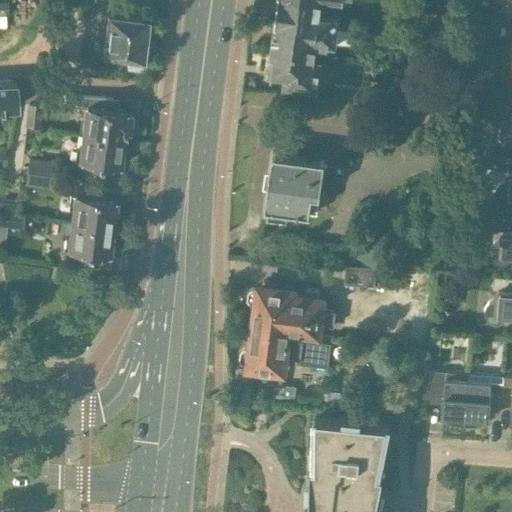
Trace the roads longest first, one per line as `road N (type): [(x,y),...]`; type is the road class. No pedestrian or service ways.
road 1 (primary): [(177,300),(213,0)]
road 2 (secondary): [(177,300),(114,394),(44,424),(0,428)]
road 3 (primary): [(161,474),(177,300)]
road 4 (secondary): [(0,473),(161,474)]
